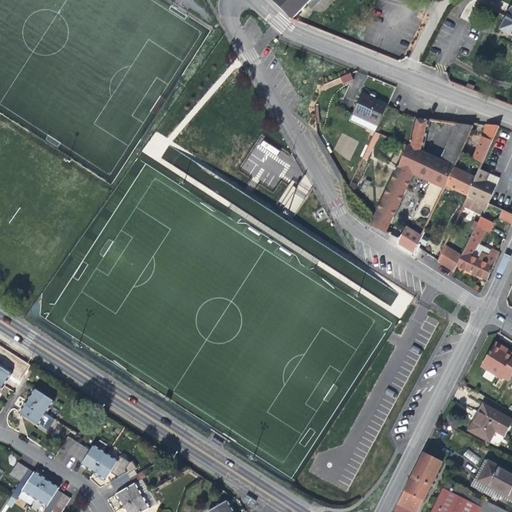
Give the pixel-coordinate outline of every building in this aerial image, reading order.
[(272,0),(293,20),(312,0),(272,0)] [(511,10),(502,30),(511,35),(511,10)] [(354,81),(351,74),(340,78),(343,86),(354,81)] [(376,130),(388,105),(363,93),(351,119),(376,130)] [(391,221),(410,182),(414,173),(445,188),(446,185),(455,166),(422,151),(424,143),(429,121),(417,119),(411,146),(409,145),(376,216),(372,226),(384,231),(387,233),(393,222),(391,221)] [(457,124),(453,131),(468,138),(474,126),(457,124)] [(481,136),(483,137),(493,141),(501,126),(486,125),(481,136)] [(373,148),(381,150),(385,135),(372,131),(364,159),(368,161),(373,148)] [(458,160),(468,138),(453,131),(444,152),(424,143),(422,151),(455,166),(458,160)] [(473,159),(483,163),(493,141),(483,137),(473,159)] [(273,160),(279,151),(265,142),(259,150),(273,160)] [(473,159),(467,172),(477,177),(481,169),(483,163),(473,159)] [(463,162),(458,160),(455,166),(446,185),(468,196),(477,177),(467,172),(460,169),(463,162)] [(464,205),(484,215),(489,204),(497,186),(501,179),(490,173),(481,169),(477,177),(468,196),(464,205)] [(436,207),(445,188),(414,173),(410,182),(423,188),(421,195),(423,195),(420,200),(436,207)] [(511,224),(511,215),(503,211),(499,218),(499,219),(511,226),(511,224)] [(499,253),(492,250),(488,259),(481,256),(485,248),(479,245),(491,223),(482,218),(469,245),(463,258),(459,266),(487,279),(493,266),(499,253)] [(414,255),(414,254),(417,247),(421,239),(405,230),(400,240),(398,245),(414,255)] [(455,272),(459,266),(463,258),(445,247),(440,258),(438,262),(455,272)] [(511,351),(497,342),(496,345),(506,351),(511,354),(511,351)] [(510,380),(511,376),(511,354),(506,351),(496,345),(484,364),(485,369),(501,379),(502,377),(509,382),(510,380)] [(0,366),(0,383),(4,386),(8,380),(12,374),(0,366)] [(31,394),(26,401),(47,414),(55,402),(35,389),(31,394)] [(39,426),(47,414),(26,401),(23,406),(19,413),(39,426)] [(511,419),(484,404),(479,412),(483,414),(479,421),(473,432),(490,442),(496,432),(505,436),(511,422),(511,419)] [(469,430),(473,432),(479,421),(483,414),(479,412),(469,430)] [(66,452),(74,440),(69,436),(61,449),(66,452)] [(66,452),(72,456),(80,443),(74,440),(66,452)] [(72,456),(77,459),(85,447),(80,443),(72,456)] [(87,469),(94,473),(107,453),(94,445),(91,450),(85,447),(77,459),(83,463),(81,465),(87,469)] [(119,460),(107,453),(94,473),(99,476),(106,481),(119,460)] [(417,468),(394,511),(418,511),(443,462),(425,453),(417,468)] [(486,469),(479,480),(511,497),(511,473),(490,461),(486,469)] [(10,475),(21,482),(29,469),(18,462),(10,475)] [(23,492),(35,500),(48,480),(39,473),(36,472),(35,473),(29,469),(21,482),(11,496),(18,500),(23,492)] [(111,482),(114,488),(131,478),(128,473),(111,482)] [(115,495),(123,508),(144,496),(136,483),(141,481),(137,474),(131,478),(114,488),(117,494),(115,495)] [(51,511),(53,510),(64,494),(59,490),(60,488),(57,485),(48,480),(35,500),(47,508),(44,511),(51,511)] [(479,511),(484,501),(447,482),(431,511),(479,511)] [(151,492),(144,496),(123,508),(125,511),(144,511),(158,504),(151,492)] [(69,497),(64,494),(53,510),(55,511),(62,511),(71,499),(69,497)] [(257,501),(247,495),(246,499),(255,504),(257,501)] [(208,511),(233,511),(230,506),(227,501),(208,511)] [(506,511),(484,501),(479,511),(506,511)]
